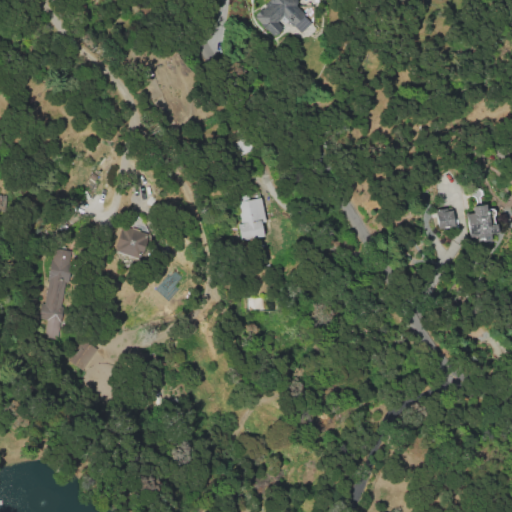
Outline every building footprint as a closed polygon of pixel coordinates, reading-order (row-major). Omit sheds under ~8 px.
[(294,0),(295,1),(294,5),(303,14),(290,26),(281,16),(275,21),(282,29),(273,36),(253,14),(268,1),(268,0),(294,0)] [(264,221),(259,197),(236,202),(240,222),(236,223),(240,241),(262,236),(259,223),(264,221)] [(470,206),(484,204),(487,224),(495,223),(496,233),(488,234),(489,240),(476,242),(475,237),(468,238),(464,213),(471,212),(470,206)] [(434,209),(437,228),(453,226),(450,207),(434,209)] [(141,256),(145,230),(122,227),(118,253),(141,256)] [(40,319),(45,319),(42,337),(59,339),(71,251),(50,248),(40,319)] [(95,349),(82,338),(65,358),(78,369),(95,349)]
